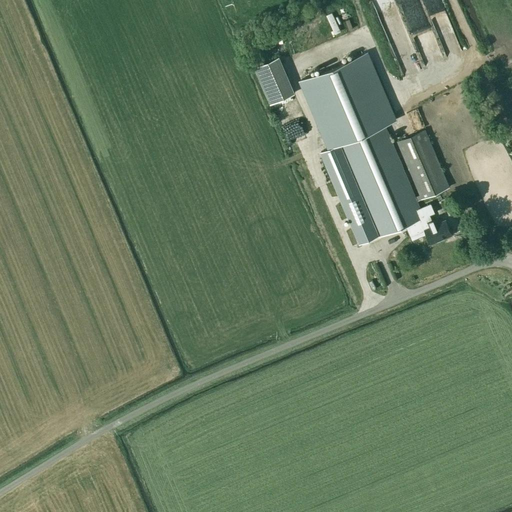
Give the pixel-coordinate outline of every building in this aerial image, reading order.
[(434,37),(418,44),(421,50),(437,43),(434,37)] [(431,242),(452,233),(446,219),(432,225),(428,214),(424,215),(417,200),(450,186),(426,128),(397,141),(420,194),(416,196),(386,124),(390,122),(359,49),(300,74),(330,144),(339,140),(340,143),(322,150),(321,151),(333,181),(359,243),(379,234),(379,235),(405,224),(410,235),(425,229),(431,242)] [(277,56),(254,66),(270,103),(293,92),(277,56)] [(322,150),(321,147),(301,155),(315,189),(333,181),(321,151),(322,150)] [(332,203),(333,201),(334,200),(335,199),(335,197),(335,196),(334,194),(334,193),(333,192),(332,191),(331,190),(329,189),(328,189),(326,189),(325,189),(323,190),(322,191),(321,192),(320,193),(320,195),(319,196),(320,198),(320,199),(320,200),(321,202),(322,203),(324,204),(325,204),(327,204),(328,204),(330,204),(331,203),(332,203)]
